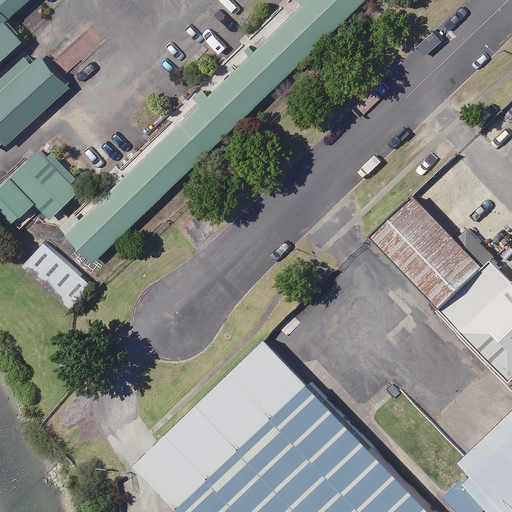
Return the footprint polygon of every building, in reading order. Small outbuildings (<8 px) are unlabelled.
[(301,0),(41,243),(73,277),(368,0),(301,0)] [(0,24),(10,15),(0,5),(0,24)] [(0,147),(48,102),(15,68),(0,82),(0,147)] [(59,207),(19,164),(0,181),(0,230),(16,215),(33,232),(59,207)] [(352,247),(421,318),(463,278),(395,207),(352,247)] [(77,307),(29,257),(8,277),(55,327),(77,307)] [(421,318),(492,394),(511,375),(511,273),(489,295),(469,273),(463,278),(421,318)] [(185,511),(447,511),(269,329),(138,455),(142,459),(182,500),(185,511)] [(511,511),(511,401),(454,457),(507,511),(511,511)]
